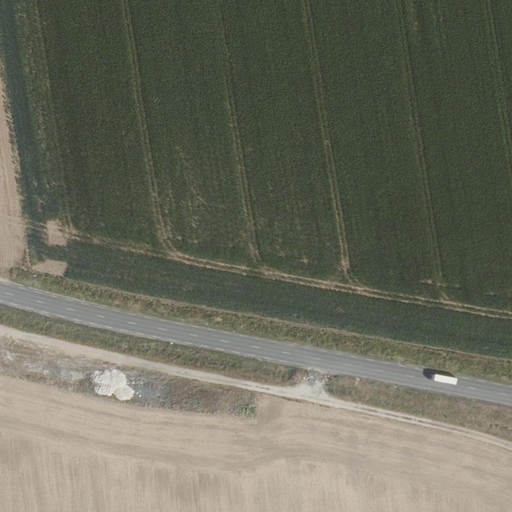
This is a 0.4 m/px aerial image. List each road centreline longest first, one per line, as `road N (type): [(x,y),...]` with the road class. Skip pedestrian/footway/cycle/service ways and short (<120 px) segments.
road 1 (track): [(0,329),(511,444)]
road 2 (tertiary): [(511,394),(137,324),(0,290)]
